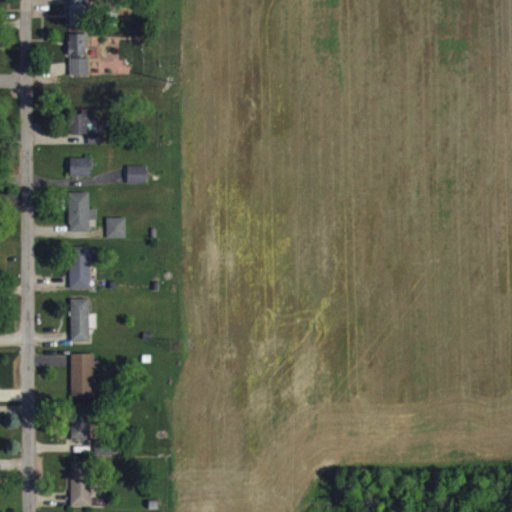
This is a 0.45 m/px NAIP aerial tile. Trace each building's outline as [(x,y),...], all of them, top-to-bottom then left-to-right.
[(71,33),(88,33),(88,4),(70,5),(71,33)] [(87,42),(69,42),(70,63),(88,63),(87,42)] [(72,84),(90,83),(90,66),(71,67),(72,84)] [(96,118),(82,118),(82,122),(72,122),(72,142),(89,143),(90,132),(96,132),(96,118)] [(91,166),(71,166),(71,184),(91,184),(91,166)] [(148,174),(128,174),(129,192),(148,191),(148,174)] [(90,217),(91,201),(70,200),(69,239),(91,240),(91,228),(98,228),(98,217),(90,217)] [(127,247),(127,226),(108,226),(108,247),(127,247)] [(91,297),(92,255),(72,255),(71,297),(91,297)] [(91,322),(91,307),(73,307),(72,350),(91,350),(91,336),(97,336),(97,322),(91,322)] [(73,405),(96,404),(95,379),(101,379),(101,369),(96,369),(95,362),(72,362),(73,405)] [(92,416),(72,416),(73,449),(92,449),(92,416)] [(92,511),(93,470),(73,469),(71,511),(92,511)]
